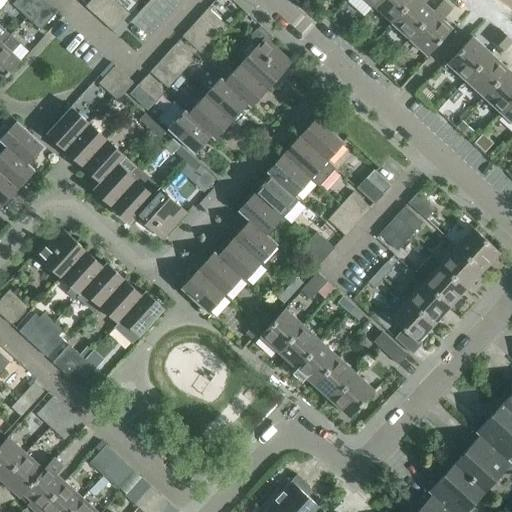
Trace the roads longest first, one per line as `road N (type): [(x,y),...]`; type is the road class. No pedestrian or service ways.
road 1 (residential): [(0,253),(54,193),(72,192),(145,263),(164,263),(340,67)]
road 2 (residential): [(209,511),(294,427),(336,462),(361,462),(511,296)]
road 3 (residential): [(199,511),(0,336)]
road 4 (residential): [(511,218),(340,67)]
